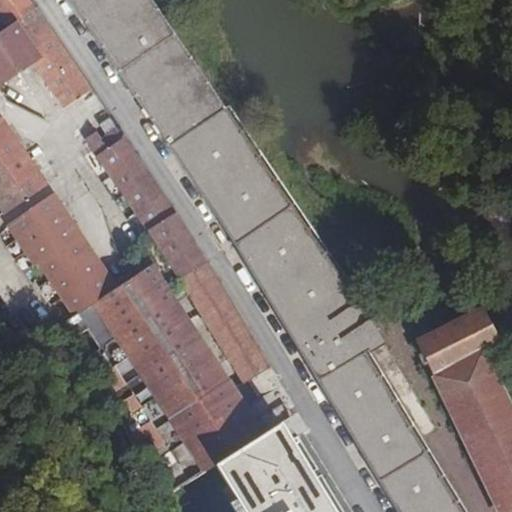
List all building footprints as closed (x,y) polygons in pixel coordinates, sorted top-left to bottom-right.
[(31,9),(25,0),(0,0),(0,18),(6,27),(31,9)] [(258,285),(395,511),(460,511),(363,351),(382,340),(367,318),(370,316),(372,313),(373,309),(372,304),(369,299),(366,297),(364,296),(361,296),(356,297),(353,299),(146,0),(63,0),(209,210),(258,285)] [(0,30),(0,85),(31,64),(61,108),(87,90),(78,76),(31,9),(6,27),(0,30)] [(23,151),(1,116),(0,116),(0,211),(1,213),(38,190),(16,156),(23,151)] [(99,125),(111,142),(119,136),(107,119),(99,125)] [(107,151),(95,134),(85,140),(93,152),(97,158),(107,151)] [(107,151),(97,158),(148,236),(175,217),(123,141),(107,151)] [(23,151),(16,156),(38,190),(44,186),(43,183),(23,151)] [(7,224),(17,240),(61,211),(51,197),(7,224)] [(61,211),(17,240),(41,277),(33,282),(59,322),(113,289),(61,211)] [(175,217),(148,236),(153,242),(138,251),(164,291),(204,264),(182,229),(175,217)] [(257,435),(174,307),(188,297),(241,383),(268,367),(204,264),(164,291),(138,251),(137,255),(124,264),(122,265),(130,278),(113,289),(59,322),(95,379),(125,360),(165,423),(131,444),(164,495),(211,465),(257,435)] [(414,341),(495,511),(511,511),(511,420),(479,349),(498,341),(479,303),(474,305),(460,312),(458,313),(460,319),(414,341)] [(331,511),(276,423),(257,435),(211,465),(241,511),(331,511)]
